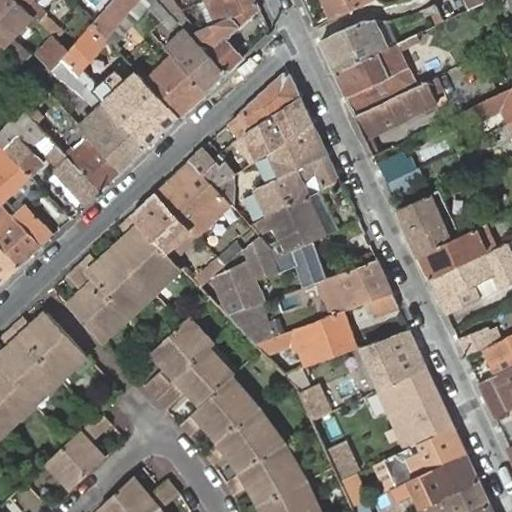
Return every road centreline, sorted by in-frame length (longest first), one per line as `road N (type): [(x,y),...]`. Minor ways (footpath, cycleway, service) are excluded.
road 1 (residential): [(294,30),(511,502)]
road 2 (residential): [(0,312),(294,30)]
road 3 (residential): [(224,511),(167,434),(129,456),(77,511)]
